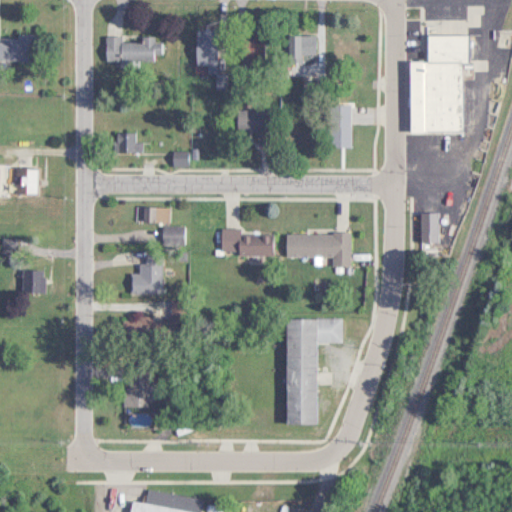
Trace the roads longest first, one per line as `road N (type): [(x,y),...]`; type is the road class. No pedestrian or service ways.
road 1 (residential): [(393,0),(392,268),(377,353),(334,460)]
road 2 (residential): [(85,460),(84,0)]
road 3 (residential): [(392,186),(86,186)]
road 4 (residential): [(334,460),(85,460)]
